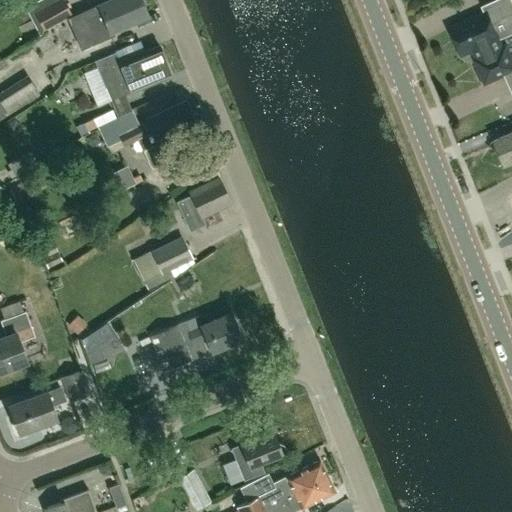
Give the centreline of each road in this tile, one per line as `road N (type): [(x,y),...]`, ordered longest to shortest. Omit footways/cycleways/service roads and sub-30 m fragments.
road 1 (secondary): [(511,359),(368,0)]
road 2 (residential): [(311,358),(169,0)]
road 3 (residential): [(0,482),(311,358)]
road 4 (residential): [(372,511),(311,358)]
